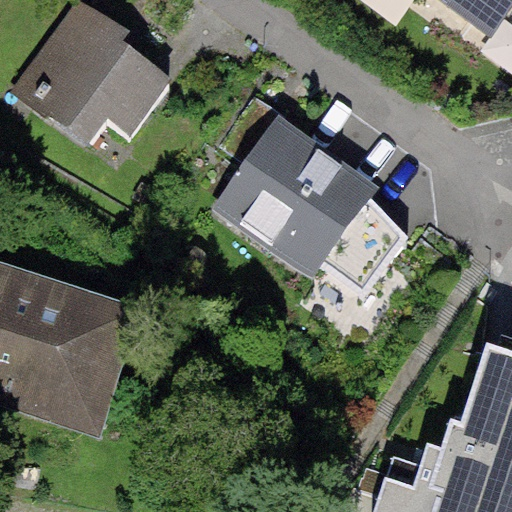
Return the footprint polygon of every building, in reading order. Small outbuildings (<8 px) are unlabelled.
[(511,19),(511,0),(415,0),(486,54),(511,19)] [(177,86),(75,11),(11,96),(113,172),(177,86)] [(222,221),(325,298),(389,211),(286,135),(222,221)] [(138,323),(0,275),(0,408),(96,442),(138,323)] [(511,511),(511,356),(487,348),(431,511),(511,511)]
